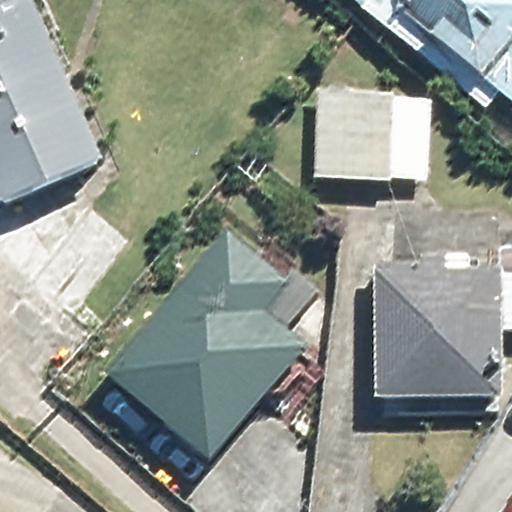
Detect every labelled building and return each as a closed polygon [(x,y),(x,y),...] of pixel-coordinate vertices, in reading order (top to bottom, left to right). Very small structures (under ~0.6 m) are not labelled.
[(21,0),(0,0),(0,259),(36,326),(132,274),(80,178),(109,162),(21,0)] [(486,105),(511,124),(511,0),(370,0),(422,40),(408,59),(479,113),(486,105)] [(388,97),(316,92),(309,180),(381,186),(388,97)] [(205,472),(297,352),(257,321),(285,284),(215,230),(94,387),(205,472)] [(489,401),(479,274),(358,284),(369,411),(489,401)]
